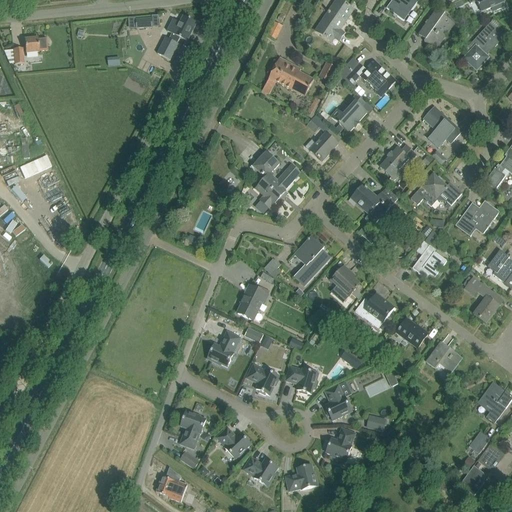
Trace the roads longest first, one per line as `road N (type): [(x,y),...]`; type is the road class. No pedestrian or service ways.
road 1 (primary): [(0,474),(244,0)]
road 2 (unclassified): [(0,419),(219,0)]
road 3 (unclassified): [(3,511),(148,237)]
road 4 (unclassified): [(148,237),(270,0)]
road 5 (unclassified): [(495,352),(312,210)]
road 6 (unclassified): [(182,0),(0,20)]
road 7 (unclassified): [(312,210),(426,84)]
road 8 (unclassified): [(130,511),(176,377)]
road 9 (unclassified): [(216,271),(241,225),(291,230),(312,210)]
road 10 (residential): [(426,84),(363,33),(386,0)]
